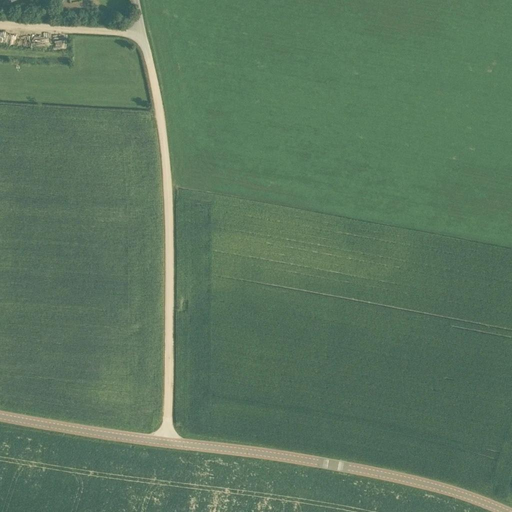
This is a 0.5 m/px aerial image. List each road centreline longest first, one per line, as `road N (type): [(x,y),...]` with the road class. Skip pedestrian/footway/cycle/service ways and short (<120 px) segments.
road 1 (tertiary): [(506,511),(452,490),(334,464),(0,415)]
road 2 (track): [(167,441),(166,173),(140,34)]
road 3 (unknown): [(140,34),(0,27)]
